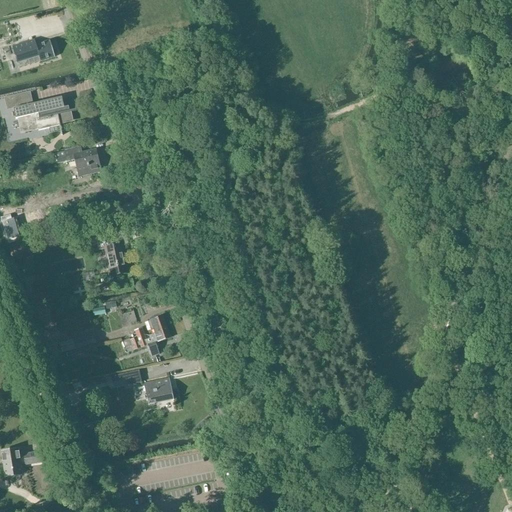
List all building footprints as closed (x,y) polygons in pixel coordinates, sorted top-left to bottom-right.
[(51,41),(37,45),(35,40),(14,47),(19,63),(40,57),(42,61),(49,59),(56,57),(51,41)] [(33,93),(2,100),(3,100),(7,99),(10,109),(13,108),(16,120),(20,119),(22,130),(41,125),(42,130),(39,131),(39,132),(60,127),(60,125),(72,122),(70,114),(77,112),(77,111),(70,112),(69,107),(64,108),(62,99),(36,105),(33,93)] [(68,162),(75,160),(80,178),(101,172),(96,151),(82,155),(81,148),(65,152),(56,155),(58,164),(68,162)] [(12,239),(25,235),(23,229),(19,230),(16,218),(6,221),(12,239)] [(98,250),(105,249),(111,276),(127,272),(122,246),(128,245),(125,232),(95,238),(98,250)] [(25,242),(8,246),(11,256),(12,262),(21,260),(19,254),(28,251),(25,242)] [(83,281),(97,278),(95,271),(82,274),(83,281)] [(104,304),(92,306),(94,315),(105,313),(104,304)] [(164,318),(148,323),(151,331),(153,330),(155,335),(161,333),(161,331),(162,330),(161,327),(166,326),(164,318)] [(151,342),(147,343),(148,346),(152,357),(160,354),(156,344),(157,344),(171,339),(166,326),(161,327),(162,330),(161,331),(161,333),(155,335),(149,337),(150,339),(151,342)] [(142,330),(135,332),(137,338),(137,339),(145,336),(142,330)] [(94,334),(59,343),(62,353),(97,344),(94,334)] [(137,338),(130,340),(134,351),(148,346),(147,343),(151,342),(150,339),(146,340),(145,336),(137,339),(137,338)] [(89,348),(66,355),(67,359),(90,351),(89,348)] [(148,365),(145,351),(135,353),(138,367),(148,365)] [(112,376),(113,383),(126,380),(128,386),(140,384),(138,371),(112,376)] [(155,403),(174,399),(173,395),(171,396),(168,381),(144,386),(149,406),(156,405),(155,403)] [(83,416),(83,417),(97,412),(94,404),(89,406),(84,395),(70,401),(75,412),(76,411),(79,418),(83,416)] [(17,450),(2,452),(6,476),(21,474),(17,450)] [(38,452),(24,455),(25,466),(40,464),(38,452)]
